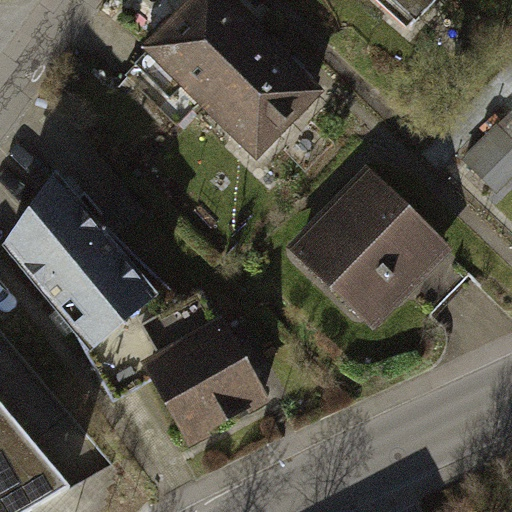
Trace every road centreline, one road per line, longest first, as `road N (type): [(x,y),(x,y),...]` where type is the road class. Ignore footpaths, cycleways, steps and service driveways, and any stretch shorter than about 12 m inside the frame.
road 1 (residential): [(286,511),(511,401)]
road 2 (residential): [(0,99),(72,0)]
